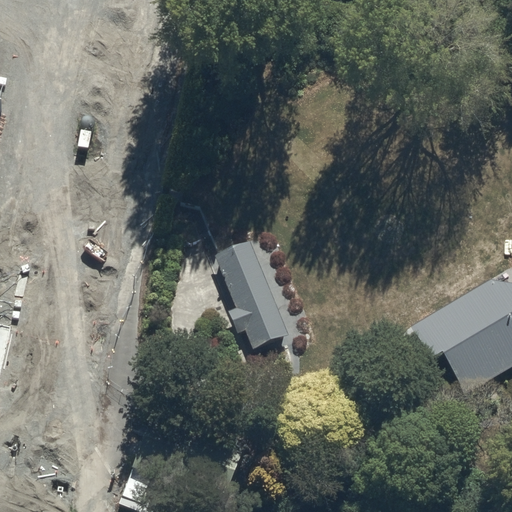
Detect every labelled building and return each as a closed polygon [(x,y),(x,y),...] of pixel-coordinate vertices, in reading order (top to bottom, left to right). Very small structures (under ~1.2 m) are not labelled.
[(288,343),(249,248),(211,264),(232,316),(227,318),(236,340),(245,337),(253,357),(288,343)] [(72,325),(111,331),(121,263),(82,257),(72,325)] [(511,292),(491,285),(409,334),(440,386),(449,381),(464,405),(511,376),(511,292)] [(163,408),(119,505),(133,511),(139,511),(151,487),(205,511),(221,511),(250,447),(163,408)] [(88,435),(49,457),(79,511),(90,511),(121,495),(88,435)]
